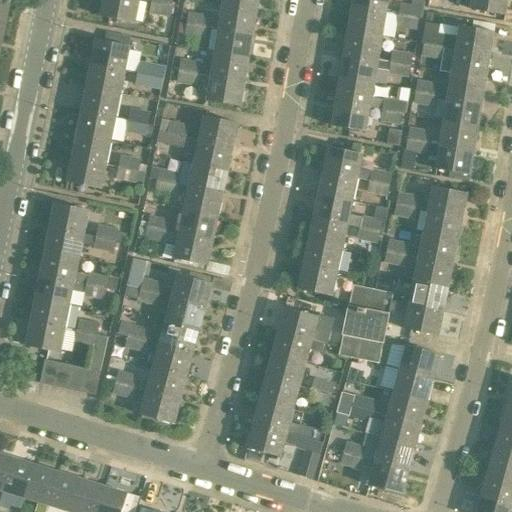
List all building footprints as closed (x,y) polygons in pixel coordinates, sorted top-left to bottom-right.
[(0,0),(0,24),(3,26),(8,0),(0,0)] [(142,0),(105,0),(102,14),(138,22),(142,0)] [(172,4),(151,0),(149,13),(169,17),(172,4)] [(225,0),(225,4),(260,10),(261,0),(225,0)] [(353,0),(352,5),(387,11),(389,0),(353,0)] [(473,0),(472,9),(507,15),(509,0),(473,0)] [(400,3),(398,13),(419,17),(421,7),(400,3)] [(225,4),(220,28),(256,34),(260,10),(225,4)] [(352,5),(348,30),(383,36),(387,11),(352,5)] [(188,12),(186,22),(207,26),(209,15),(188,12)] [(419,17),(398,13),(396,27),(417,30),(419,17)] [(207,26),(186,22),(184,36),(205,39),(207,26)] [(425,22),(422,43),(444,47),(457,49),(492,55),(496,31),(461,25),(459,36),(438,33),(440,24),(425,22)] [(220,28),(216,51),(252,57),(256,34),(220,28)] [(348,30),(344,53),(379,60),(379,59),(383,36),(348,30)] [(98,37),(93,62),(128,69),(133,45),(98,37)] [(423,44),(421,56),(442,60),(444,47),(422,43),(422,44),(423,44)] [(457,49),(453,73),(488,79),(492,55),(457,49)] [(390,62),(411,65),(413,53),(392,50),(390,61),(390,62)] [(216,51),(212,75),(248,81),(252,57),(216,51)] [(344,53),(341,77),(375,83),(378,69),(389,71),(388,74),(409,78),(411,65),(390,62),(390,61),(379,59),(379,60),(344,53)] [(181,59),(179,70),(200,73),(201,62),(181,59)] [(139,61),(137,71),(158,76),(164,77),(166,67),(160,65),(139,61)] [(93,62),(88,86),(123,94),(128,69),(93,62)] [(200,73),(179,70),(177,83),(197,86),(200,73)] [(137,71),(134,85),(155,89),(161,90),(164,77),(158,76),(137,71)] [(453,73),(449,97),(484,103),(488,79),(453,73)] [(248,81),(212,75),(208,99),(244,105),(248,81)] [(341,77),(337,100),(372,106),(371,108),(382,110),(403,113),(405,114),(405,112),(407,101),(395,100),(384,98),(384,100),(373,98),(375,83),(341,77)] [(417,80),(415,91),(436,95),(438,83),(417,80)] [(88,86),(83,110),(118,117),(123,94),(88,86)] [(436,95),(415,91),(413,104),(434,107),(436,95)] [(449,97),(445,120),(480,127),(484,103),(449,97)] [(337,100),(333,125),(367,131),(371,108),(372,106),(337,100)] [(129,108),(127,119),(148,123),(150,112),(129,108)] [(83,110),(78,133),(113,141),(118,117),(83,110)] [(382,110),(380,122),(401,125),(403,113),(382,110)] [(201,138),(236,146),(241,122),(206,114),(201,138)] [(148,123),(127,119),(125,132),(153,137),(154,132),(153,131),(154,126),(148,125),(148,123)] [(161,120),(159,129),(188,136),(190,125),(161,120)] [(445,120),(440,144),(476,150),(480,127),(445,120)] [(410,127),(407,138),(428,142),(430,131),(410,127)] [(198,150),(196,162),(231,170),(236,146),(201,138),(201,139),(188,137),(188,136),(159,129),(157,142),(186,149),(186,147),(198,150)] [(78,133),(73,156),(109,163),(113,141),(78,133)] [(428,142),(407,138),(405,150),(426,154),(428,142)] [(440,144),(436,169),(450,171),(448,178),(469,182),(470,175),(471,175),(476,150),(440,144)] [(330,146),(325,170),(358,177),(358,178),(369,181),(390,185),(390,184),(393,173),(372,169),(371,171),(360,168),(363,153),(330,146)] [(121,154),(118,165),(139,170),(140,163),(141,158),(121,154)] [(109,163),(73,156),(68,180),(103,188),(109,163)] [(196,162),(191,185),(225,193),(231,170),(196,162)] [(139,170),(118,165),(116,179),(136,183),(137,181),(144,182),(146,172),(138,171),(139,170)] [(151,170),(150,176),(178,182),(180,172),(159,168),(159,172),(151,170)] [(325,170),(320,193),(353,200),(358,178),(358,177),(325,170)] [(178,182),(150,176),(149,179),(157,180),(154,192),(175,196),(178,182)] [(369,181),(367,193),(388,197),(390,185),(369,181)] [(191,185),(185,209),(220,217),(225,193),(191,185)] [(430,210),(465,217),(469,193),(434,186),(430,210)] [(398,192),(396,203),(417,207),(419,196),(398,192)] [(320,193),(314,217),(348,225),(359,227),(384,232),(386,222),(382,221),(382,220),(350,214),(353,200),(320,193)] [(56,202),(51,226),(85,233),(90,209),(56,202)] [(417,207),(396,203),(394,216),(414,220),(417,207)] [(149,215),(147,226),(215,241),(220,217),(185,209),(182,224),(170,222),(170,219),(149,215)] [(425,233),(460,241),(465,217),(430,210),(425,233)] [(314,217),(309,241),(343,248),(348,225),(314,217)] [(96,235),(116,240),(119,229),(98,225),(96,235)] [(215,241),(147,226),(139,225),(137,236),(144,238),(144,239),(165,243),(165,241),(178,243),(175,257),(210,264),(215,241)] [(51,226),(46,249),(81,256),(83,245),(93,247),(93,249),(114,253),(116,240),(96,235),(96,236),(85,234),(85,233),(51,226)] [(359,227),(357,239),(377,243),(379,232),(383,233),(384,232),(359,227)] [(420,258),(455,265),(460,241),(425,233),(420,258)] [(388,239),(386,251),(407,255),(409,243),(388,239)] [(309,241),(304,264),(338,272),(343,248),(309,241)] [(46,249),(41,273),(107,286),(109,276),(88,272),(88,275),(77,272),(81,256),(46,249)] [(407,255),(386,251),(384,263),(404,267),(407,255)] [(415,281),(450,288),(455,265),(420,258),(415,281)] [(338,272),(304,264),(299,288),(333,295),(338,272)] [(41,273),(37,296),(71,303),(74,291),(84,293),(84,296),(104,300),(107,286),(41,273)] [(179,274),(173,297),(207,306),(213,283),(179,274)] [(129,276),(127,284),(161,293),(164,283),(143,278),(143,280),(129,276)] [(410,304),(445,312),(450,288),(415,281),(410,304)] [(161,293),(127,284),(124,296),(138,300),(137,302),(157,307),(161,293)] [(353,286),(350,304),(360,306),(364,288),(353,286)] [(374,290),(364,288),(360,306),(370,309),(374,290)] [(370,309),(380,311),(383,292),(374,290),(370,309)] [(380,311),(389,313),(390,311),(408,314),(406,328),(440,335),(445,312),(410,304),(410,305),(392,301),(394,294),(383,292),(380,311)] [(37,296),(32,320),(66,327),(71,303),(37,296)] [(173,297),(167,319),(201,329),(207,306),(173,297)] [(363,339),(373,341),(384,343),(390,314),(389,314),(389,313),(380,311),(370,309),(360,306),(350,304),(349,306),(348,306),(342,334),(353,337),(363,339)] [(285,307),(279,330),(313,339),(319,316),(285,307)] [(78,319),(77,329),(97,333),(99,323),(78,319)] [(167,319),(160,343),(195,352),(201,329),(167,319)] [(66,327),(32,320),(27,345),(61,352),(66,327)] [(121,322),(118,331),(149,340),(151,330),(121,322)] [(97,333),(77,329),(74,343),(95,347),(97,333)] [(279,330),(273,353),(307,362),(310,349),(322,352),(325,343),(313,339),(279,330)] [(149,340),(118,331),(118,333),(128,336),(125,348),(145,353),(149,340)] [(93,363),(107,366),(114,337),(101,333),(93,363)] [(339,356),(349,358),(353,337),(342,334),(342,336),(343,336),(339,356)] [(349,358),(359,360),(363,339),(353,337),(349,358)] [(359,360),(368,362),(373,341),(363,339),(359,360)] [(373,341),(368,362),(379,364),(383,344),(384,344),(384,343),(373,341)] [(160,343),(154,367),(188,376),(195,352),(160,343)] [(400,369),(435,378),(441,354),(406,345),(400,369)] [(273,353),(266,377),(301,386),(307,362),(273,353)] [(41,382),(55,385),(60,361),(46,358),(41,382)] [(55,385),(69,388),(74,364),(60,361),(55,385)] [(69,388),(82,391),(87,367),(74,364),(69,388)] [(87,367),(82,391),(96,393),(101,370),(87,367)] [(154,367),(148,390),(182,399),(188,376),(154,367)] [(394,392),(429,401),(435,378),(400,369),(394,392)] [(118,371),(116,381),(136,386),(138,376),(118,371)] [(266,377),(260,400),(294,409),(301,386),(266,377)] [(314,377),(311,389),(331,394),(334,383),(314,377)] [(136,386),(116,381),(113,394),(133,399),(136,386)] [(331,394),(311,389),(308,401),(328,406),(331,394)] [(182,399),(148,390),(141,413),(176,422),(182,399)] [(349,417),(352,406),(355,396),(342,392),(337,413),(349,417)] [(387,415),(422,425),(429,401),(394,392),(387,415)] [(379,403),(355,396),(352,406),(382,414),(382,413),(376,412),(379,403)] [(260,400),(254,423),(299,435),(301,427),(290,424),(294,409),(260,400)] [(511,403),(508,402),(502,426),(511,428),(511,403)] [(382,438),(416,447),(422,425),(387,415),(387,418),(381,416),(382,414),(352,406),(349,417),(373,424),(373,422),(385,425),(382,438)] [(254,423),(247,446),(266,451),(277,454),(282,456),(285,443),(296,446),(295,447),(305,450),(319,454),(320,454),(321,455),(324,443),(318,441),(319,441),(299,435),(254,423)] [(301,427),(299,435),(319,441),(321,430),(302,424),(301,427)] [(511,428),(502,426),(496,449),(511,453),(511,428)] [(378,453),(375,461),(410,471),(416,447),(382,438),(378,453)] [(346,441),(343,453),(363,458),(366,449),(367,447),(365,446),(346,441)] [(511,453),(496,449),(489,471),(511,477),(511,453)] [(0,451),(0,502),(0,501),(0,499),(3,490),(4,490),(15,456),(0,451)] [(360,470),(363,459),(363,458),(343,453),(340,464),(360,470)] [(4,490),(27,497),(37,463),(15,456),(4,490)] [(410,471),(375,461),(369,486),(404,495),(410,471)] [(37,463),(27,497),(39,501),(35,511),(47,511),(49,504),(60,470),(37,463)] [(49,504),(73,511),(84,477),(60,470),(49,504)] [(511,477),(489,471),(483,495),(511,503),(511,477)] [(84,477),(73,511),(74,511),(97,511),(106,484),(84,477)] [(123,511),(130,492),(106,484),(97,511),(123,511)] [(135,511),(140,496),(130,492),(123,511),(135,511)] [(511,511),(511,503),(483,495),(478,511),(511,511)] [(7,511),(10,504),(0,501),(0,502),(0,511),(7,511)]
